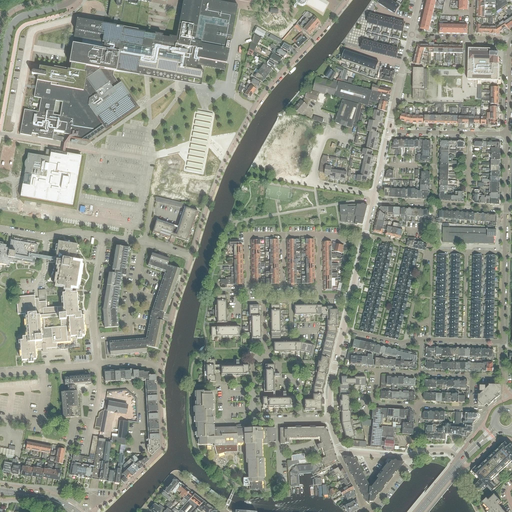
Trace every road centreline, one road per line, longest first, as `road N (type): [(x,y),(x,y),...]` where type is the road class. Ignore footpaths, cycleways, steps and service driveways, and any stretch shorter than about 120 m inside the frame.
road 1 (residential): [(191,257),(242,127),(326,26)]
road 2 (residential): [(119,491),(162,448),(160,365)]
road 3 (residential): [(373,195),(311,184),(324,138),(350,141)]
road 4 (residential): [(95,338),(130,332),(142,242)]
road 5 (tertiary): [(0,78),(12,23),(72,0)]
